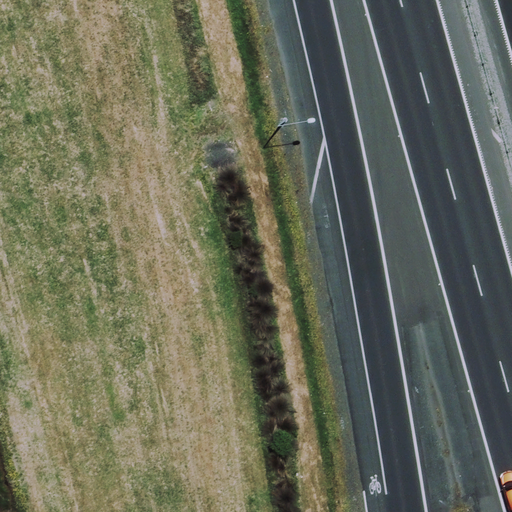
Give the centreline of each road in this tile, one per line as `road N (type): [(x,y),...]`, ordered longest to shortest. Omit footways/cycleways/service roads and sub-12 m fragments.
road 1 (motorway): [(410,511),(309,0)]
road 2 (motorway): [(511,402),(399,0)]
